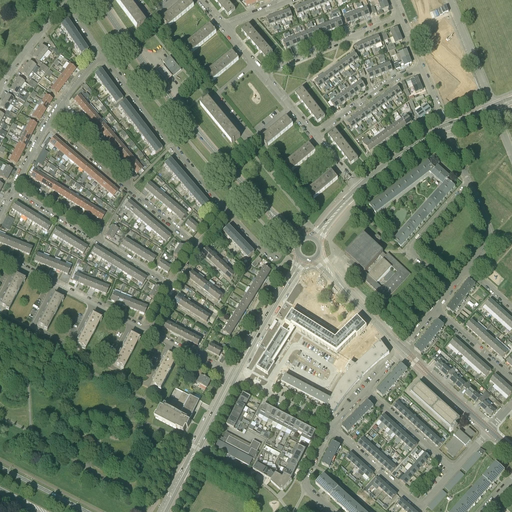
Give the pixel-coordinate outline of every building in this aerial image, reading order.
[(136,29),(145,22),(135,9),(128,0),(114,0),(116,2),(126,15),(136,28),(136,29)] [(184,0),(174,8),(162,19),(161,19),(168,27),(169,27),(168,27),(175,22),(181,16),(188,11),(194,6),(189,0),(184,0)] [(233,7),(226,0),(214,0),(216,2),(228,16),(235,10),(233,7)] [(315,9),(321,6),(317,0),(314,0),(312,1),(315,9)] [(309,11),(315,9),(312,1),(306,3),(309,11)] [(386,1),(379,4),(382,10),(389,8),(386,1)] [(303,13),(309,11),(306,3),(300,6),(303,13)] [(298,16),(303,13),(300,6),(294,8),(298,16)] [(361,10),(364,18),(370,15),(367,8),(361,10)] [(287,20),(292,17),(290,10),(284,12),(287,20)] [(358,20),(364,18),(361,10),(355,12),(358,20)] [(281,22),(287,20),(284,12),(278,14),(281,22)] [(353,22),(358,20),(355,12),(349,15),(353,22)] [(275,24),(281,22),(278,14),(272,16),(275,24)] [(347,25),(353,22),(349,15),(344,17),(347,25)] [(269,26),(275,24),(272,16),(266,18),(269,26)] [(334,21),(337,28),(343,26),(340,18),(334,21)] [(74,30),(72,27),(67,20),(64,23),(60,25),(64,30),(67,35),(71,33),(74,30)] [(443,20),(421,44),(430,52),(428,53),(431,56),(461,82),(447,98),(458,108),(477,87),(467,78),(465,80),(463,78),(470,70),(449,51),(448,53),(440,45),(454,30),(443,20)] [(332,31),(337,28),(334,21),(329,23),(332,31)] [(326,33),(332,31),(329,23),(323,25),(326,33)] [(210,25),(197,35),(184,46),(191,54),(197,49),(203,43),(210,38),(216,33),(217,33),(210,24),(209,25),(210,25)] [(270,50),(261,39),(249,25),(242,31),(254,45),(266,59),(273,53),(270,50)] [(320,35),(326,33),(323,25),(317,28),(320,35)] [(315,38),(320,35),(317,28),(311,30),(315,38)] [(393,37),(400,34),(397,28),(390,31),(393,37)] [(81,40),(79,37),(74,30),(71,33),(67,35),(71,40),(74,45),(78,43),(81,40)] [(309,40),(315,38),(311,30),(306,32),(309,40)] [(303,42),(309,40),(306,32),(300,35),(303,42)] [(400,34),(393,37),(395,43),(402,41),(400,34)] [(298,45),(303,42),(300,35),(294,37),(298,45)] [(383,46),(382,44),(378,36),(373,38),(376,46),(377,49),(379,48),(383,46)] [(292,47),(298,45),(294,37),(289,39),(292,47)] [(370,48),(376,46),(373,38),(367,41),(370,48)] [(286,49),(292,47),(289,39),(283,42),(286,49)] [(81,40),(78,43),(74,45),(77,50),(81,55),(84,53),(88,50),(86,47),(81,40)] [(364,51),(370,48),(367,41),(361,43),(364,51)] [(358,53),(364,51),(361,43),(355,45),(358,53)] [(37,51),(44,56),(48,51),(42,46),(37,51)] [(33,57),(40,62),(44,56),(37,51),(33,57)] [(232,52),(219,62),(206,73),(206,72),(206,73),(213,81),(219,76),(226,70),(232,65),(239,60),(232,51),(232,52)] [(406,51),(396,55),(398,61),(409,57),(406,51)] [(354,63),(359,59),(354,53),(349,56),(354,63)] [(166,65),(165,66),(173,76),(181,70),(170,56),(163,62),(166,65)] [(349,67),(354,63),(349,56),(344,60),(349,67)] [(401,67),(400,64),(403,63),(404,66),(411,63),(409,57),(398,61),(393,63),(396,69),(401,67)] [(344,70),(349,67),(344,60),(339,64),(344,70)] [(45,74),(47,71),(41,67),(39,69),(30,62),(25,68),(34,74),(35,75),(38,71),(40,73),(41,71),(45,74)] [(384,65),(387,73),(393,71),(390,63),(384,65)] [(65,70),(72,75),(75,69),(69,64),(65,70)] [(339,74),(344,70),(339,64),(334,67),(339,74)] [(381,75),(387,73),(384,65),(378,67),(381,75)] [(165,83),(173,78),(165,66),(157,71),(165,83)] [(334,77),(339,74),(334,67),(329,71),(334,77)] [(375,77),(381,75),(378,67),(372,70),(375,77)] [(30,80),(34,74),(25,68),(21,73),(30,80)] [(68,80),(72,75),(65,70),(62,75),(68,80)] [(101,70),(97,73),(94,76),(98,80),(101,85),(105,83),(108,80),(106,77),(101,70)] [(369,79),(375,77),(372,70),(366,72),(369,79)] [(329,81),(334,77),(329,71),(324,74),(329,81)] [(324,85),(329,81),(324,74),(319,78),(324,85)] [(64,85),(68,80),(62,75),(58,80),(64,85)] [(14,84),(21,89),(25,83),(18,78),(14,84)] [(319,88),(324,85),(319,78),(314,82),(319,88)] [(420,84),(417,78),(411,81),(413,87),(420,84)] [(54,85),(60,90),(64,85),(58,80),(54,85)] [(108,80),(105,83),(101,85),(105,90),(109,95),(112,92),(115,90),(113,87),(108,80)] [(356,84),(360,91),(365,87),(361,81),(356,84)] [(10,90),(17,95),(19,96),(23,90),(21,89),(14,84),(10,90)] [(355,95),(360,91),(356,84),(351,88),(355,95)] [(416,93),(420,92),(422,90),(420,84),(413,87),(416,93)] [(47,91),(50,93),(52,92),(56,95),(60,90),(54,85),(50,90),(48,89),(47,91)] [(397,97),(402,93),(397,86),(392,90),(397,97)] [(323,114),(314,103),(302,88),(295,94),(306,109),(318,123),(325,117),(323,114)] [(350,98),(355,95),(351,88),(346,91),(350,98)] [(82,89),(75,95),(78,97),(79,96),(84,92),(82,89)] [(109,95),(112,100),(116,105),(116,104),(119,102),(121,101),(123,100),(115,90),(112,92),(109,95)] [(392,100),(397,97),(392,90),(387,94),(392,100)] [(345,102),(350,98),(346,91),(341,95),(345,102)] [(387,104),(392,100),(387,94),(382,97),(387,104)] [(3,101),(10,105),(13,107),(16,101),(17,101),(14,99),(7,95),(3,101)] [(42,101),(49,105),(52,100),(46,95),(42,101)] [(340,105),(345,102),(341,95),(336,99),(340,105)] [(78,106),(84,101),(79,96),(78,97),(74,101),(78,106)] [(382,107),(387,104),(382,97),(377,101),(382,107)] [(240,137),(230,124),(219,111),(208,99),(209,98),(208,98),(200,105),(211,118),(221,131),(232,144),(240,137)] [(335,109),(340,105),(336,99),(331,102),(335,109)] [(0,106),(0,107),(7,111),(10,105),(3,101),(0,106)] [(39,106),(45,110),(49,105),(42,101),(39,106)] [(82,111),(88,106),(84,101),(78,106),(82,111)] [(377,111),(382,107),(377,101),(372,104),(377,111)] [(126,116),(129,114),(132,111),(130,108),(125,102),(123,103),(121,104),(118,107),(122,112),(126,116)] [(372,115),(377,111),(372,104),(367,108),(372,115)] [(421,109),(425,115),(431,111),(427,105),(421,109)] [(35,112),(42,116),(45,110),(39,106),(35,112)] [(86,115),(92,111),(88,106),(82,111),(86,115)] [(367,118),(372,115),(367,108),(362,112),(367,118)] [(417,110),(416,111),(416,112),(415,112),(420,119),(425,115),(421,109),(418,111),(417,110)] [(91,120),(96,115),(92,111),(86,115),(91,120)] [(126,116),(129,121),(133,126),(136,123),(140,121),(137,118),(132,111),(129,114),(126,116)] [(35,112),(32,117),(39,121),(42,116),(35,112)] [(362,122),(367,118),(362,112),(357,115),(362,122)] [(0,121),(1,122),(4,116),(13,121),(15,118),(8,115),(4,113),(2,115),(0,113),(0,121)] [(95,125),(100,120),(96,115),(91,120),(95,125)] [(357,125),(362,122),(357,115),(352,119),(357,125)] [(402,119),(406,126),(412,122),(407,116),(402,119)] [(286,117),(273,128),(261,138),(260,138),(267,147),(267,146),(274,141),(280,136),(287,130),(293,125),(292,123),(291,122),(286,117)] [(27,127),(34,130),(37,125),(31,122),(32,120),(29,118),(27,122),(24,126),(27,127)] [(352,129),(357,125),(352,119),(347,122),(352,129)] [(401,130),(406,126),(402,119),(396,123),(401,130)] [(99,130),(104,125),(100,120),(95,125),(99,130)] [(140,121),(136,123),(133,126),(137,131),(140,136),(144,133),(147,130),(145,127),(140,121)] [(396,134),(401,130),(396,123),(391,127),(396,134)] [(103,135),(109,130),(104,125),(99,130),(103,135)] [(24,133),(31,136),(34,130),(27,127),(24,133)] [(391,137),(396,134),(391,127),(386,131),(391,137)] [(107,140),(113,135),(109,130),(103,135),(107,140)] [(155,140),(152,137),(147,130),(144,133),(140,136),(144,140),(148,145),(151,142),(155,140)] [(355,156),(347,145),(335,130),(328,136),(339,151),(351,165),(358,159),(355,156)] [(385,141),(391,137),(386,131),(381,134),(385,141)] [(21,138),(28,142),(31,136),(24,133),(21,138)] [(380,145),(385,141),(381,134),(375,138),(380,145)] [(111,145),(117,140),(113,135),(107,140),(111,145)] [(49,143),(54,147),(59,141),(54,137),(49,143)] [(18,144),(25,148),(28,142),(21,138),(18,144)] [(375,149),(380,145),(375,138),(374,139),(370,142),(375,149)] [(116,149),(121,145),(117,140),(111,145),(116,149)] [(155,155),(159,152),(162,149),(155,140),(151,142),(148,145),(152,150),(155,155)] [(54,147),(59,151),(64,146),(59,141),(54,147)] [(370,152),(375,149),(370,142),(365,145),(370,152)] [(15,150),(22,153),(25,148),(18,144),(15,150)] [(308,144),(296,154),(283,165),(290,174),(290,173),(296,168),(303,163),(315,152),(316,152),(315,152),(309,144),(308,144)] [(120,154),(125,150),(121,145),(116,149),(120,154)] [(59,151),(64,155),(69,150),(64,146),(59,151)] [(499,161),(503,157),(495,149),(491,154),(499,161)] [(12,156),(19,159),(22,153),(15,150),(12,156)] [(64,155),(69,160),(74,154),(69,150),(64,155)] [(124,159),(130,154),(125,150),(120,154),(124,159)] [(51,163),(53,164),(59,155),(57,153),(53,159),(51,163)] [(69,160),(74,164),(79,158),(74,154),(69,160)] [(128,164),(134,159),(130,154),(124,159),(128,164)] [(495,165),(499,161),(491,154),(487,158),(495,165)] [(12,156),(9,161),(16,165),(19,159),(12,156)] [(74,164),(79,168),(83,162),(79,158),(74,164)] [(491,170),(495,165),(487,158),(483,163),(491,170)] [(132,169),(138,164),(134,159),(128,164),(132,169)] [(170,160),(167,162),(164,165),(168,170),(172,174),(175,172),(178,169),(176,166),(170,160)] [(450,176),(444,171),(438,166),(435,169),(434,168),(431,165),(428,161),(421,166),(415,171),(408,176),(402,180),(395,185),(389,190),(382,195),(376,200),(369,205),(375,212),(381,207),(388,202),(394,197),(401,192),(407,187),(414,182),(420,178),(427,173),(428,171),(431,173),(437,179),(443,184),(444,185),(443,186),(437,192),(432,199),(427,205),(421,211),(416,217),(410,223),(405,229),(399,235),(394,241),(400,247),(406,241),(411,235),(417,229),(422,223),(428,217),(433,211),(439,205),(444,198),(450,192),(455,186),(447,179),(450,176)] [(79,168),(84,172),(88,166),(83,162),(79,168)] [(487,174),(491,170),(483,163),(479,167),(487,174)] [(137,174),(142,169),(138,164),(132,169),(137,174)] [(3,172),(9,175),(12,170),(6,166),(3,172)] [(84,172),(89,176),(93,170),(88,166),(84,172)] [(30,177),(35,180),(39,174),(41,171),(36,167),(30,177)] [(186,178),(183,175),(178,169),(175,172),(172,174),(176,179),(180,184),(183,181),(186,178)] [(89,176),(93,180),(98,175),(93,170),(89,176)] [(318,195),(325,189),(331,184),(338,179),(331,170),(331,171),(318,181),(306,192),(305,192),(312,200),(318,195)] [(3,172),(0,177),(7,181),(9,175),(3,172)] [(35,180),(41,184),(45,177),(39,174),(35,180)] [(93,180),(98,184),(103,179),(98,175),(93,180)] [(41,184),(46,187),(50,181),(45,177),(41,184)] [(186,178),(183,181),(180,184),(184,188),(188,193),(191,190),(194,187),(186,178)] [(98,184),(103,189),(108,183),(103,179),(98,184)] [(496,191),(504,183),(499,179),(491,187),(496,191)] [(46,187),(52,190),(56,184),(50,181),(46,187)] [(144,189),(149,193),(154,186),(149,182),(144,189)] [(103,189),(108,193),(113,187),(108,183),(103,189)] [(508,188),(504,183),(496,191),(501,196),(508,188)] [(52,190),(57,194),(61,188),(56,184),(52,190)] [(149,193),(153,197),(159,190),(154,186),(149,193)] [(113,187),(108,193),(113,197),(118,191),(113,187)] [(199,199),(202,196),(194,187),(191,190),(188,193),(192,197),(196,202),(199,199)] [(57,194),(63,197),(67,191),(61,188),(57,194)] [(511,193),(511,190),(508,188),(501,196),(506,200),(511,193)] [(153,197),(158,201),(163,194),(159,190),(153,197)] [(63,197),(68,201),(72,194),(67,191),(63,197)] [(68,201),(74,204),(78,198),(72,194),(68,201)] [(158,201),(163,205),(168,198),(163,194),(158,201)] [(202,196),(199,199),(196,202),(200,206),(203,211),(207,208),(210,205),(202,196)] [(74,204),(79,207),(83,201),(78,198),(74,204)] [(163,205),(167,208),(173,202),(168,198),(163,205)] [(79,207),(85,211),(89,204),(83,201),(79,207)] [(124,207),(129,211),(134,205),(129,201),(124,207)] [(167,208),(172,212),(177,206),(173,202),(167,208)] [(11,210),(16,213),(21,206),(16,203),(11,210)] [(85,211),(90,214),(94,208),(89,204),(85,211)] [(129,211),(133,215),(138,209),(134,205),(129,211)] [(16,213),(22,216),(26,209),(21,206),(16,213)] [(172,212),(176,216),(182,210),(177,206),(172,212)] [(90,214),(96,217),(100,211),(94,208),(90,214)] [(22,216),(27,219),(31,212),(26,209),(22,216)] [(133,215),(138,219),(143,212),(138,209),(133,215)] [(182,210),(176,216),(181,220),(187,214),(182,210)] [(100,211),(96,217),(101,221),(105,215),(100,211)] [(27,219),(32,222),(36,215),(31,212),(27,219)] [(138,219),(142,223),(148,216),(143,212),(138,219)] [(32,222),(37,226),(41,218),(36,215),(32,222)] [(142,223),(147,227),(152,220),(148,216),(142,223)] [(37,226),(42,229),(47,222),(41,218),(37,226)] [(185,225),(190,229),(194,223),(189,219),(185,225)] [(147,227),(152,230),(157,224),(152,220),(147,227)] [(47,222),(42,229),(47,232),(52,225),(47,222)] [(194,223),(190,229),(194,233),(199,227),(194,223)] [(115,235),(118,230),(120,231),(123,227),(117,224),(115,228),(112,226),(109,231),(115,235)] [(152,230),(156,234),(162,228),(157,224),(152,230)] [(238,235),(235,232),(229,226),(226,229),(223,232),(227,236),(232,241),(235,238),(238,235)] [(52,235),(58,238),(62,231),(57,228),(52,235)] [(156,234),(161,238),(166,232),(162,228),(156,234)] [(58,238),(63,241),(67,234),(62,231),(58,238)] [(115,235),(109,231),(106,237),(112,240),(115,235)] [(166,232),(161,238),(166,242),(171,236),(166,232)] [(63,241),(68,245),(72,238),(67,234),(63,241)] [(349,266),(348,267),(351,269),(352,269),(386,301),(399,287),(411,275),(388,254),(386,256),(383,253),(383,252),(374,244),(376,242),(377,244),(382,239),(377,234),(372,239),(374,241),(372,242),(364,234),(363,234),(345,253),(345,254),(351,260),(347,264),(349,266)] [(246,244),(243,241),(238,235),(235,238),(232,241),(236,245),(240,250),(243,247),(246,244)] [(1,244),(7,246),(10,239),(4,237),(1,244)] [(68,245),(73,248),(77,241),(72,238),(68,245)] [(7,246),(13,249),(16,241),(10,239),(7,246)] [(121,246),(126,249),(130,242),(125,239),(121,246)] [(13,249),(18,251),(21,243),(16,241),(13,249)] [(73,248),(78,251),(82,244),(77,241),(73,248)] [(126,249),(131,252),(136,245),(130,242),(126,249)] [(18,251),(24,253),(27,246),(21,243),(18,251)] [(82,244),(78,251),(83,254),(88,247),(82,244)] [(240,250),(244,254),(248,258),(251,255),(254,252),(246,244),(243,247),(240,250)] [(131,252),(136,255),(141,248),(136,245),(131,252)] [(176,250),(182,254),(186,248),(179,245),(176,250)] [(27,246),(24,253),(30,255),(33,248),(27,246)] [(91,253),(96,256),(100,249),(95,246),(91,253)] [(136,255),(141,259),(146,251),(141,248),(136,255)] [(202,254),(206,258),(212,253),(207,248),(202,254)] [(96,256),(101,259),(106,252),(100,249),(96,256)] [(173,255),(179,259),(182,254),(176,250),(173,255)] [(141,259),(147,262),(151,255),(146,251),(141,259)] [(101,259),(107,262),(111,256),(106,252),(101,259)] [(206,258),(211,263),(217,257),(212,253),(206,258)] [(34,262),(39,264),(42,256),(37,254),(34,262)] [(151,255),(147,262),(152,265),(156,258),(151,255)] [(39,264),(45,266),(48,259),(42,256),(39,264)] [(107,262),(112,266),(116,259),(111,256),(107,262)] [(211,263),(216,267),(221,261),(217,257),(211,263)] [(45,266),(51,268),(54,261),(48,259),(45,266)] [(112,266),(117,269),(121,262),(116,259),(112,266)] [(51,268),(56,271),(59,263),(54,261),(51,268)] [(157,267),(163,270),(166,264),(161,261),(157,267)] [(216,267),(221,272),(226,266),(221,261),(216,267)] [(117,269),(122,272),(126,265),(121,262),(117,269)] [(56,271),(62,273),(65,265),(59,263),(56,271)] [(166,264),(163,270),(168,274),(172,268),(166,264)] [(65,265),(62,273),(68,275),(71,267),(65,265)] [(122,272),(127,275),(131,268),(126,265),(122,272)] [(221,272),(225,276),(231,270),(226,266),(221,272)] [(261,272),(268,276),(271,271),(264,267),(261,272)] [(127,275),(132,278),(136,272),(131,268),(127,275)] [(225,276),(230,280),(235,275),(231,270),(225,276)] [(132,278),(137,282),(142,275),(136,272),(132,278)] [(188,278),(193,282),(197,276),(192,272),(188,278)] [(258,278),(264,282),(268,276),(261,272),(258,278)] [(72,281),(78,284),(81,276),(75,274),(72,281)] [(17,295),(21,287),(25,279),(16,275),(8,290),(17,295)] [(142,275),(137,282),(142,285),(147,278),(142,275)] [(78,284),(83,286),(87,278),(81,276),(78,284)] [(193,282),(198,286),(203,280),(197,276),(193,282)] [(83,286),(89,288),(92,280),(87,278),(83,286)] [(254,283),(261,287),(264,282),(258,278),(254,283)] [(89,288),(95,290),(98,283),(92,280),(89,288)] [(198,286),(203,290),(208,284),(203,280),(198,286)] [(469,280),(461,290),(468,295),(475,285),(469,280)] [(95,290),(100,293),(104,285),(98,283),(95,290)] [(251,289),(257,293),(261,287),(254,283),(251,289)] [(203,290),(208,294),(213,288),(208,284),(203,290)] [(104,285),(100,293),(106,295),(109,287),(104,285)] [(152,291),(158,295),(161,289),(155,286),(152,291)] [(208,294),(213,298),(218,292),(213,288),(208,294)] [(247,294),(254,298),(257,293),(251,289),(247,294)] [(9,310),(13,302),(17,295),(8,290),(0,305),(9,310)] [(461,305),(468,295),(461,290),(454,300),(461,305)] [(149,297),(156,300),(158,295),(152,291),(149,297)] [(213,298),(218,302),(223,296),(218,292),(213,298)] [(110,301),(116,303),(119,296),(113,293),(110,301)] [(55,314),(59,307),(63,299),(54,294),(46,310),(55,314)] [(244,300),(250,304),(254,298),(247,294),(244,300)] [(116,303),(122,305),(125,298),(119,296),(116,303)] [(174,303),(179,306),(184,299),(178,296),(174,303)] [(122,305),(127,308),(130,300),(125,298),(122,305)] [(179,306),(185,309),(189,303),(184,299),(179,306)] [(127,308),(133,310),(136,302),(130,300),(127,308)] [(240,305),(247,309),(250,304),(244,300),(240,305)] [(454,300),(452,303),(446,309),(453,314),(461,305),(454,300)] [(485,306),(489,310),(495,304),(490,300),(485,306)] [(133,310),(139,312),(142,305),(136,302),(133,310)] [(185,309),(190,313),(195,306),(189,303),(185,309)] [(489,310),(494,314),(499,308),(495,304),(489,310)] [(142,305),(139,312),(144,315),(147,307),(142,305)] [(237,310),(244,315),(247,309),(240,305),(237,310)] [(190,313),(196,316),(200,310),(195,306),(190,313)] [(494,314),(498,318),(504,312),(499,308),(494,314)] [(47,330),(51,322),(55,314),(46,310),(38,325),(47,330)] [(196,316),(201,320),(206,313),(200,310),(196,316)] [(233,316),(240,320),(244,315),(237,310),(233,316)] [(292,311),(285,323),(291,326),(292,324),(337,353),(355,335),(357,336),(367,327),(357,318),(335,339),(292,311)] [(498,318),(503,322),(508,316),(504,312),(498,318)] [(201,320),(207,323),(211,316),(206,313),(201,320)] [(93,334),(97,326),(101,319),(92,314),(84,329),(93,334)] [(230,321),(237,326),(240,320),(233,316),(230,321)] [(503,322),(507,326),(511,320),(511,319),(508,316),(503,322)] [(466,326),(471,330),(476,324),(472,320),(466,326)] [(163,328),(169,331),(173,324),(167,321),(163,328)] [(227,327),(233,331),(237,326),(230,321),(227,327)] [(437,321),(430,330),(436,336),(444,326),(437,321)] [(169,331),(175,334),(179,327),(173,324),(169,331)] [(471,330),(475,334),(481,328),(476,324),(471,330)] [(175,334),(181,337),(184,330),(179,327),(175,334)] [(233,331),(227,327),(223,332),(230,337),(233,331)] [(475,334),(480,338),(485,332),(481,328),(475,334)] [(85,349),(89,342),(93,334),(84,329),(76,345),(85,349)] [(281,329),(256,368),(268,375),(275,364),(273,363),(290,335),(287,332),(281,329)] [(181,337),(186,340),(190,333),(184,330),(181,337)] [(429,345),(436,336),(430,330),(422,340),(429,345)] [(480,338),(484,342),(490,336),(485,332),(480,338)] [(186,340),(192,343),(196,336),(190,333),(186,340)] [(131,354),(135,346),(139,339),(130,334),(122,349),(131,354)] [(196,336),(192,343),(198,346),(202,339),(196,336)] [(484,342),(489,346),(494,340),(490,336),(484,342)] [(449,345),(454,349),(460,343),(455,339),(449,345)] [(422,340),(420,342),(414,349),(421,355),(429,345),(422,340)] [(489,346),(493,350),(499,344),(494,340),(489,346)] [(340,404),(342,401),(344,399),(347,394),(349,392),(351,390),(353,387),(355,385),(358,382),(361,379),(364,376),(366,373),(370,370),(373,367),(376,364),(378,362),(383,359),(385,357),(389,354),(381,342),(373,348),(374,349),(369,353),(362,359),(355,366),(350,363),(346,369),(349,372),(343,378),(339,384),(331,399),(327,406),(331,408),(329,412),(333,414),(337,409),(338,407),(340,404)] [(454,349),(458,353),(464,347),(460,343),(454,349)] [(207,351),(213,354),(217,347),(211,344),(207,351)] [(493,350),(498,354),(503,348),(499,344),(493,350)] [(217,347),(213,354),(219,357),(223,350),(217,347)] [(458,353),(463,357),(469,351),(464,347),(458,353)] [(503,348),(498,354),(502,358),(508,352),(503,348)] [(124,369),(128,361),(131,354),(122,349),(115,364),(124,369)] [(463,357),(467,361),(473,355),(469,351),(463,357)] [(440,372),(446,366),(443,363),(445,360),(443,359),(436,353),(431,358),(438,364),(435,367),(440,372)] [(170,373),(174,366),(178,358),(169,354),(161,369),(170,373)] [(467,361),(472,365),(478,359),(473,355),(467,361)] [(472,365),(476,369),(482,363),(478,359),(472,365)] [(476,369),(481,373),(487,367),(482,363),(476,369)] [(401,365),(393,374),(399,379),(407,370),(401,365)] [(448,373),(450,375),(454,371),(452,369),(450,370),(446,366),(440,372),(445,377),(448,373)] [(481,373),(486,377),(491,371),(487,367),(481,373)] [(197,384),(197,383),(207,388),(213,376),(195,368),(193,373),(196,375),(197,374),(201,376),(197,383),(197,384)] [(162,389),(166,381),(170,373),(161,369),(153,384),(162,389)] [(455,385),(460,379),(458,377),(460,374),(457,372),(458,371),(456,369),(454,371),(450,375),(453,377),(450,381),(455,385)] [(391,389),(399,379),(393,374),(385,383),(391,389)] [(285,384),(287,385),(291,378),(285,375),(286,375),(285,375),(281,382),(282,383),(280,386),(283,388),(285,384)] [(490,381),(494,385),(500,379),(495,375),(490,381)] [(287,390),(291,392),(296,381),(291,378),(287,385),(289,386),(287,390)] [(463,387),(466,389),(469,385),(467,382),(466,384),(460,379),(455,385),(460,390),(463,387)] [(494,385),(499,389),(504,383),(500,379),(494,385)] [(297,390),(298,391),(302,384),(296,381),(291,392),(295,394),(297,390)] [(391,389),(385,383),(376,392),(383,398),(391,389)] [(460,419),(450,410),(419,383),(411,393),(451,429),(450,430),(452,432),(453,431),(461,423),(458,421),(460,419)] [(499,389),(504,393),(509,387),(504,383),(499,389)] [(299,396),(302,398),(308,387),(302,384),(298,391),(300,392),(299,396)] [(470,399),(476,393),(470,388),(472,387),(469,385),(466,389),(468,391),(465,394),(470,399)] [(308,396),(310,397),(314,390),(308,387),(302,398),(306,400),(308,396)] [(310,402),(314,404),(319,393),(314,390),(310,397),(312,398),(310,402)] [(478,400),(480,402),(488,394),(485,392),(482,395),(481,393),(479,396),(476,393),(470,399),(475,404),(478,400)] [(240,398),(248,402),(250,397),(251,397),(243,393),(240,398)] [(319,402),(321,403),(325,396),(319,393),(314,404),(318,406),(319,402)] [(485,412),(490,406),(485,402),(490,397),(488,394),(480,402),(483,404),(480,408),(485,412)] [(190,420),(200,401),(191,396),(181,415),(184,417),(183,418),(161,407),(157,414),(157,415),(156,417),(177,428),(176,428),(184,432),(186,427),(188,428),(190,422),(187,420),(188,419),(190,420)] [(325,410),(327,406),(331,399),(330,399),(325,396),(321,403),(323,404),(321,408),(325,410)] [(238,403),(245,406),(248,402),(240,398),(238,403)] [(374,407),(367,401),(359,410),(365,416),(374,407)] [(393,407),(397,411),(403,405),(399,401),(397,402),(393,407)] [(236,407),(243,411),(245,406),(238,403),(236,407)] [(259,414),(263,417),(268,406),(264,404),(260,412),(258,411),(256,416),(257,417),(259,414)] [(402,415),(406,410),(402,406),(403,405),(397,411),(402,415)] [(270,416),(269,416),(273,409),(268,406),(263,417),(268,419),(270,416)] [(490,406),(485,412),(490,417),(496,411),(497,409),(494,407),(493,409),(490,406)] [(233,412),(243,417),(245,412),(243,411),(236,407),(233,412)] [(269,416),(270,416),(274,419),(278,412),(273,409),(269,416)] [(365,416),(359,410),(350,419),(356,425),(365,416)] [(402,415),(407,419),(411,414),(406,410),(402,415)] [(231,417),(240,422),(243,417),(233,412),(231,417)] [(274,419),(279,421),(283,414),(278,412),(274,419)] [(284,424),(288,417),(283,414),(279,421),(284,424)] [(407,419),(411,423),(416,418),(411,414),(407,419)] [(378,427),(380,428),(388,419),(384,415),(379,421),(381,423),(378,427)] [(237,430),(239,427),(238,426),(240,422),(231,417),(228,422),(232,424),(231,426),(237,430)] [(283,427),(288,429),(293,419),(288,417),(284,424),(283,427)] [(411,423),(416,427),(420,422),(416,418),(411,423)] [(288,429),(292,432),(298,422),(293,419),(288,429)] [(356,425),(350,419),(342,428),(348,434),(356,425)] [(385,426),(387,428),(392,422),(388,419),(380,428),(381,430),(385,426)] [(298,431),(299,432),(302,424),(298,422),(292,432),(296,434),(298,431)] [(386,434),(388,436),(396,426),(392,422),(387,428),(389,430),(386,434)] [(416,427),(420,431),(425,426),(420,422),(416,427)] [(301,436),(302,437),(307,427),(302,424),(299,432),(302,434),(301,436)] [(393,433),(395,436),(400,430),(396,426),(388,436),(389,437),(393,433)] [(420,431),(425,435),(429,430),(425,426),(420,431)] [(302,437),(307,439),(312,430),(307,427),(302,437)] [(466,446),(468,444),(470,441),(469,440),(475,434),(469,428),(463,434),(459,431),(455,436),(454,435),(453,436),(454,437),(445,447),(448,451),(447,452),(453,458),(464,445),(466,446)] [(307,439),(311,441),(312,439),(316,431),(312,430),(307,439)] [(394,442),(396,443),(405,434),(400,430),(395,436),(398,438),(394,442)] [(425,435),(429,440),(434,435),(429,430),(425,435)] [(233,458),(249,466),(253,459),(255,460),(259,452),(257,451),(261,444),(253,441),(251,445),(241,440),(240,442),(230,437),(231,434),(227,432),(223,438),(221,437),(215,448),(230,456),(229,459),(232,460),(233,458)] [(365,444),(371,438),(373,435),(369,432),(358,444),(362,447),(365,444)] [(401,441),(404,443),(409,437),(405,434),(396,443),(398,445),(401,441)] [(429,440),(434,444),(438,439),(434,435),(429,440)] [(404,451),(410,444),(413,441),(409,437),(404,443),(406,445),(403,449),(404,451)] [(366,451),(371,445),(369,443),(372,440),(371,438),(365,444),(362,447),(366,451)] [(438,448),(442,444),(443,443),(438,439),(434,444),(438,448)] [(409,448),(412,451),(417,445),(413,441),(410,444),(404,451),(406,452),(409,448)] [(340,446),(332,442),(327,453),(335,457),(340,446)] [(366,451),(370,455),(379,445),(377,444),(374,448),(371,445),(366,451)] [(296,451),(303,454),(306,449),(298,445),(298,446),(296,451)] [(375,459),(380,453),(377,451),(381,447),(379,445),(370,455),(375,459)] [(293,455),(301,459),(303,454),(296,451),(293,455)] [(375,459),(379,462),(387,453),(386,451),(382,455),(380,453),(375,459)] [(335,457),(327,453),(321,464),(329,468),(335,457)] [(351,462),(355,457),(350,453),(346,458),(351,462)] [(383,466),(388,460),(386,458),(389,454),(387,453),(379,462),(383,466)] [(421,458),(426,462),(430,457),(425,453),(421,458)] [(291,460),(298,464),(301,459),(293,455),(291,460)] [(383,466),(387,470),(396,460),(395,460),(399,456),(397,455),(390,462),(388,460),(383,466)] [(351,462),(355,466),(360,461),(355,457),(351,462)] [(422,467),(426,462),(421,458),(417,462),(422,467)] [(296,468),(298,464),(291,460),(288,459),(286,463),(289,465),(296,468)] [(391,473),(396,468),(394,465),(397,462),(396,460),(387,470),(391,473)] [(355,466),(360,470),(364,466),(360,461),(355,466)] [(253,470),(258,472),(262,465),(257,463),(258,462),(257,462),(253,470)] [(417,471),(422,467),(417,462),(413,467),(417,471)] [(364,511),(324,475),(315,484),(346,511),(467,511),(491,486),(493,487),(495,485),(494,483),(504,471),(495,463),(451,511),(364,511)] [(258,472),(262,475),(266,468),(262,465),(258,472)] [(287,469),(294,473),(296,468),(289,465),(287,469)] [(262,475),(267,478),(271,471),(272,470),(272,466),(267,466),(267,467),(266,468),(262,475)] [(360,470),(364,475),(369,470),(364,466),(360,470)] [(413,476),(417,471),(413,467),(408,471),(413,476)] [(291,478),(294,473),(287,469),(284,468),(281,473),(284,474),(291,478)] [(369,479),(373,474),(369,470),(364,475),(369,479)] [(267,478),(271,480),(276,473),(271,471),(267,478)] [(404,476),(409,480),(413,476),(408,471),(404,476)] [(280,491),(283,490),(292,480),(291,479),(291,478),(284,474),(282,477),(276,473),(271,480),(270,482),(280,491)] [(374,484),(378,487),(383,482),(376,476),(364,490),(366,492),(374,484)] [(400,481),(405,485),(409,480),(404,476),(400,481)] [(378,487),(383,491),(387,486),(383,482),(378,487)] [(383,491),(387,496),(392,491),(387,486),(383,491)] [(392,500),(396,495),(392,491),(387,496),(392,500)] [(402,508),(406,503),(401,499),(397,504),(402,508)] [(402,508),(406,511),(411,507),(406,503),(402,508)]
